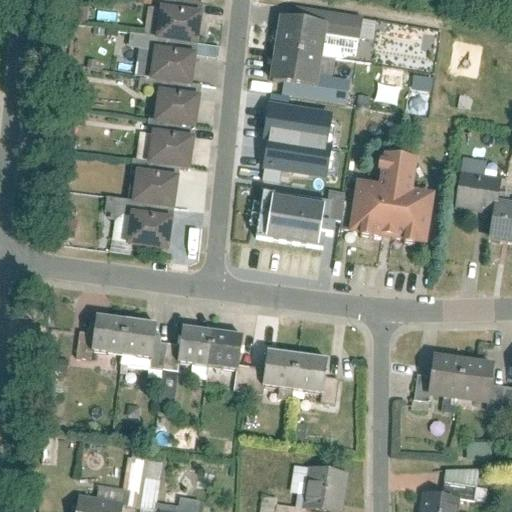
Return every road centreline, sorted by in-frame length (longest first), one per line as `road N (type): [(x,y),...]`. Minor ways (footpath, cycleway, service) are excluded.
road 1 (residential): [(239,0),(211,286)]
road 2 (residential): [(0,217),(23,0)]
road 3 (residential): [(0,249),(211,286)]
road 4 (residential): [(376,320),(388,511)]
road 5 (residential): [(211,286),(376,320)]
road 6 (residential): [(376,320),(511,306)]
